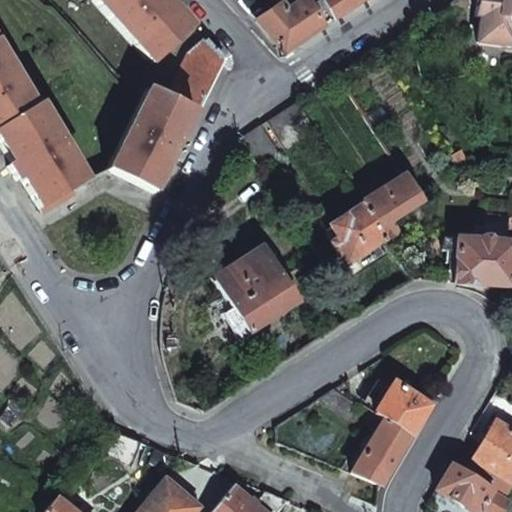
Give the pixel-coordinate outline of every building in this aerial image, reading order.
[(89,0),(89,1),(149,66),(188,29),(163,3),(166,0),(89,0)] [(281,4),(255,22),(283,53),(324,26),(316,14),(311,5),(307,0),(302,0),(286,11),(281,4)] [(319,0),(311,5),(316,14),(327,8),(334,19),(363,0),(319,0)] [(511,0),(475,0),(473,18),(478,19),(475,44),(511,48),(511,43),(511,42),(511,0)] [(186,56),(163,104),(190,116),(195,118),(223,61),(204,41),(186,56)] [(0,149),(9,165),(5,167),(14,182),(18,179),(38,210),(81,183),(34,107),(30,111),(0,60),(0,149)] [(142,94),(104,172),(152,194),(168,162),(172,164),(180,149),(175,146),(190,116),(163,104),(142,94)] [(295,104),(265,122),(284,152),(314,133),(295,104)] [(259,127),(240,139),(259,168),(273,159),(275,152),(259,127)] [(401,177),(360,205),(376,229),(390,220),(418,202),(401,177)] [(360,205),(327,228),(335,241),(330,245),(345,268),(383,240),(376,229),(360,205)] [(390,220),(376,229),(383,240),(385,243),(399,234),(390,220)] [(475,243),(441,241),(441,252),(444,252),(443,263),(453,264),(451,284),(478,286),(504,287),(504,292),(511,293),(511,249),(510,250),(510,245),(489,244),(489,241),(475,241),(475,243)] [(261,250),(210,283),(227,309),(219,315),(238,345),(249,338),(245,332),(294,301),(261,250)] [(390,385),(372,415),(381,420),(409,437),(418,422),(426,408),(390,385)] [(331,391),(315,400),(347,420),(356,406),(331,391)] [(368,413),(363,423),(376,430),(381,420),(372,415),(368,413)] [(376,430),(349,475),(379,487),(394,462),(409,437),(381,420),(376,430)] [(477,448),(462,474),(490,491),(502,498),(511,481),(511,441),(506,438),(509,434),(492,423),(477,448)] [(449,466),(433,491),(467,511),(476,511),(479,509),(490,491),(462,474),(449,466)] [(193,511),(195,509),(178,496),(161,482),(137,511),(193,511)] [(259,511),(253,507),(242,497),(230,488),(210,511),(259,511)] [(435,511),(483,511),(479,509),(476,511),(467,511),(433,491),(425,506),(435,511)] [(490,491),(479,509),(483,511),(503,511),(509,503),(502,498),(490,491)] [(259,511),(279,511),(287,502),(263,492),(253,507),(259,511)] [(68,511),(53,500),(43,511),(68,511)]
